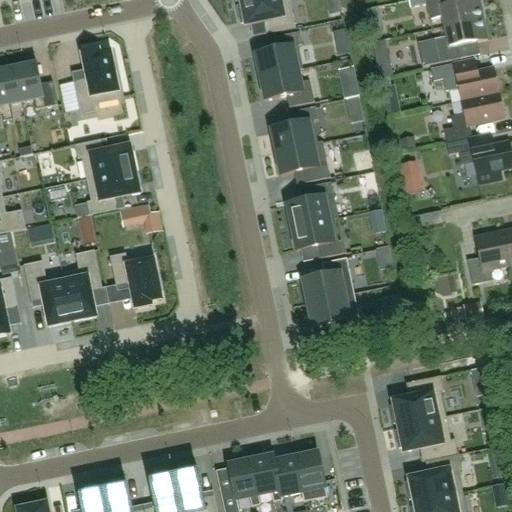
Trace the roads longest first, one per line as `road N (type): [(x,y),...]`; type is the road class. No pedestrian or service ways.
road 1 (residential): [(0,370),(165,334),(187,317),(191,299),(132,11)]
road 2 (residential): [(286,418),(213,60),(176,2)]
road 3 (residential): [(0,477),(286,418)]
road 4 (residential): [(380,511),(358,403),(286,418)]
road 5 (residential): [(132,11),(0,38)]
